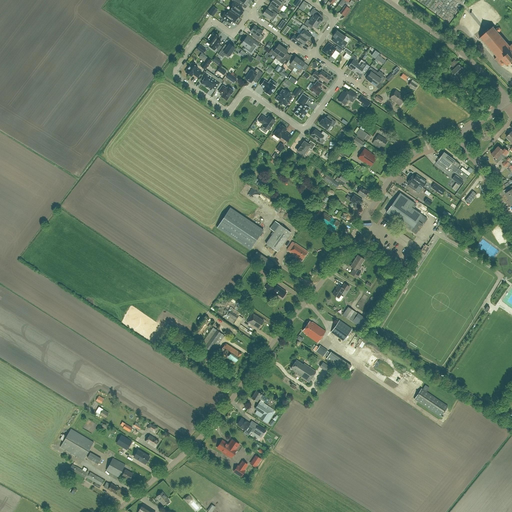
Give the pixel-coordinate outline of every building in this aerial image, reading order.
[(278,13),(283,6),(275,0),(272,0),(270,3),(274,6),(273,9),(278,13)] [(229,11),(239,18),(243,12),(241,11),(243,8),(233,2),(230,7),(231,8),(229,11)] [(345,6),(340,13),(343,15),(348,8),(345,6)] [(215,7),(210,13),(213,16),(219,10),(215,7)] [(311,18),(320,25),(323,20),(317,16),(319,13),(313,9),(309,13),(313,16),(311,18)] [(224,13),(221,17),(230,24),(232,21),(234,22),(238,18),(239,18),(229,11),(228,10),(226,14),(224,13)] [(270,13),(266,10),(262,14),(269,20),(270,19),(272,21),(277,14),(272,10),(270,13)] [(316,29),(320,25),(311,18),(309,21),(307,20),(304,24),(309,28),(311,25),(316,29)] [(503,19),(499,23),(506,33),(511,30),(503,19)] [(299,34),(308,40),(311,35),(306,31),(308,28),(303,25),(299,29),(302,32),(300,35),(299,34)] [(262,32),(254,26),(250,32),(253,34),(251,36),(260,42),(264,37),(260,35),(262,32)] [(494,26),(489,30),(488,29),(488,28),(482,33),(483,34),(484,33),(485,34),(479,38),(479,39),(480,38),(482,40),(481,41),(482,41),(483,41),(485,44),(484,44),(485,45),(486,44),(488,47),(487,48),(488,48),(488,47),(491,50),(490,51),(491,51),(494,54),(493,54),(493,55),(494,54),(496,56),(494,58),(495,59),(494,59),(495,60),(495,59),(497,62),(497,63),(498,63),(501,66),(505,64),(507,66),(506,66),(506,67),(507,66),(508,67),(507,66),(510,64),(511,65),(511,63),(511,44),(511,45),(511,44),(509,45),(507,43),(508,42),(507,42),(506,43),(504,40),(505,39),(505,38),(504,39),(501,36),(502,36),(502,35),(501,36),(498,33),(500,31),(501,29),(499,28),(497,28),(495,29),(493,27),(494,26)] [(345,37),(336,31),(333,37),(335,38),(332,42),(342,49),(347,43),(343,40),(345,37)] [(215,41),(219,37),(213,33),(211,35),(210,35),(208,38),(209,39),(206,42),(210,45),(209,47),(214,50),(219,44),(215,41)] [(308,41),(308,40),(299,34),(297,38),(293,36),(290,40),(299,47),(302,44),(303,45),(307,40),(308,41)] [(258,45),(247,36),(243,41),(242,41),(241,42),(241,43),(242,44),(241,44),(245,46),(243,49),(251,55),(256,48),(258,45)] [(230,43),(225,50),(222,48),(218,54),(223,58),(226,53),(229,56),(235,48),(233,46),(230,43)] [(335,48),(328,43),(325,48),(322,51),(326,54),(326,53),(331,56),(335,50),(340,54),(342,50),(336,46),(335,48)] [(272,54),(276,57),(283,48),(278,44),(274,50),(272,49),(268,54),(271,55),(272,54)] [(287,51),(283,48),(276,57),(276,58),(280,61),(280,62),(282,64),(286,59),(283,57),(287,51)] [(353,71),(361,60),(359,63),(355,61),(357,58),(352,55),(348,61),(351,63),(348,68),(353,71)] [(292,66),(294,68),(300,60),(295,57),(291,62),(289,60),(285,65),(290,68),(292,66)] [(201,67),(205,70),(211,61),(207,58),(201,67)] [(292,70),(296,72),(300,75),(303,71),(301,69),(304,63),(300,60),(294,68),(292,70)] [(361,60),(353,71),(358,75),(360,73),(363,75),(369,67),(365,64),(364,62),(361,60)] [(458,65),(454,60),(450,64),(454,69),(451,71),(456,77),(463,70),(458,65)] [(185,72),(191,77),(193,74),(198,78),(202,72),(197,69),(198,67),(191,63),(185,72)] [(365,79),(370,83),(376,75),(373,73),(374,71),(370,68),(366,73),(369,75),(365,79)] [(263,73),(256,69),(255,71),(252,69),(245,78),(247,80),(246,81),(249,83),(250,82),(251,82),(255,77),(258,79),(263,73)] [(205,85),(206,86),(213,76),(206,71),(203,75),(206,76),(201,83),(205,86),(205,85)] [(331,78),(322,71),(319,74),(315,71),(312,76),(318,81),(320,78),(327,83),(331,78)] [(379,71),(376,75),(370,83),(376,86),(379,82),(381,84),(385,79),(381,76),(382,74),(379,71)] [(211,90),(212,88),(215,90),(218,86),(222,80),(219,78),(218,78),(214,75),(213,76),(206,86),(208,87),(207,88),(211,90)] [(267,83),(264,81),(260,86),(265,89),(264,92),(269,96),(272,92),(272,93),(275,90),(274,89),(278,84),(270,79),(267,83)] [(419,84),(412,80),(408,85),(415,90),(419,84)] [(322,85),(317,81),(314,85),(313,84),(309,90),(318,96),(322,90),(319,88),(319,87),(320,87),(322,85)] [(227,88),(222,85),(218,92),(222,95),(221,97),(226,101),(233,91),(227,87),(227,88)] [(297,96),(302,90),(298,87),(293,94),(296,97),(297,96)] [(292,97),(282,90),(275,100),(278,102),(278,103),(281,105),(282,105),(285,107),(292,97)] [(357,95),(349,90),(347,94),(343,91),(341,94),(341,95),(341,96),(340,96),(338,100),(345,105),(348,99),(352,102),(357,95)] [(406,97),(395,90),(389,98),(400,106),(406,97)] [(308,99),(302,94),(297,102),(301,105),(294,114),(301,119),(304,115),(305,115),(306,113),(306,112),(309,109),(304,105),(308,99)] [(383,99),(377,94),(374,98),(381,103),(383,99)] [(260,129),(266,134),(270,127),(271,127),(272,126),(272,124),(275,121),(269,117),(267,119),(262,116),(258,121),(263,125),(260,129)] [(331,119),(329,121),(325,118),(323,121),(322,120),(319,124),(327,129),(330,125),(332,127),(336,122),(331,119)] [(359,128),(351,122),(348,126),(347,125),(345,126),(348,128),(349,126),(357,132),(356,133),(367,141),(370,137),(361,130),(361,131),(358,129),(359,128)] [(286,129),(280,125),(273,134),(280,139),(281,137),(287,142),(291,136),(285,132),(286,129)] [(310,136),(322,144),(328,135),(322,131),(320,134),(315,130),(310,136)] [(387,141),(378,135),(372,144),(381,150),(387,141)] [(364,144),(354,136),(351,140),(361,148),(364,144)] [(315,144),(310,141),(308,144),(304,142),(301,145),(299,147),(300,148),(297,151),(303,156),(308,148),(311,150),(315,144)] [(284,146),(280,143),(276,150),(280,152),(284,146)] [(495,151),(500,155),(502,153),(506,156),(509,152),(505,149),(504,151),(499,146),(495,151)] [(371,153),(364,149),(358,158),(364,162),(371,166),(376,157),(370,154),(371,153)] [(500,155),(495,151),(491,155),(496,159),(494,161),(497,163),(503,157),(500,155)] [(460,165),(444,153),(436,163),(444,169),(447,166),(458,175),(461,171),(457,169),(460,165)] [(511,166),(510,165),(511,164),(506,160),(502,164),(506,168),(507,167),(511,171),(511,166)] [(412,175),(410,179),(418,185),(423,188),(427,182),(416,174),(415,176),(412,175)] [(333,180),(327,175),(326,176),(325,175),(323,177),(324,178),(323,180),(327,182),(328,182),(337,188),(339,185),(332,180),(333,180)] [(348,179),(342,175),(338,180),(336,178),(334,180),(342,186),(344,183),(345,183),(348,179)] [(463,181),(455,175),(452,179),(460,185),(463,181)] [(418,185),(410,179),(407,182),(410,185),(409,187),(418,193),(422,188),(418,185)] [(435,183),(431,188),(441,194),(445,190),(435,183)] [(368,192),(359,186),(357,190),(358,191),(357,194),(364,198),(368,192)] [(414,204),(399,194),(386,213),(393,217),(392,218),(415,234),(418,231),(423,225),(418,221),(418,220),(424,223),(427,219),(411,208),(414,204)] [(362,200),(354,195),(351,198),(347,196),(345,198),(355,204),(354,206),(353,208),(355,209),(357,208),(358,206),(358,207),(362,200)] [(264,230),(230,207),(217,228),(250,250),(264,230)] [(340,223),(324,213),(318,222),(326,227),(327,227),(330,228),(329,229),(333,232),(340,223)] [(258,223),(261,220),(255,215),(252,218),(258,223)] [(291,233),(277,223),(273,229),(275,230),(265,244),(277,252),(291,233)] [(307,252),(295,244),(289,252),(301,260),(307,252)] [(426,244),(421,252),(426,255),(431,247),(426,244)] [(274,264),(256,252),(252,258),(269,270),(274,264)] [(364,260),(358,256),(350,267),(353,269),(350,274),(357,278),(361,272),(358,271),(361,267),(360,266),(364,260)] [(270,280),(265,287),(271,291),(276,285),(270,280)] [(349,287),(344,284),(341,288),(338,285),(332,294),(338,298),(337,300),(340,302),(343,297),(340,295),(344,290),(346,291),(349,287)] [(286,292),(277,286),(273,291),(282,298),(286,292)] [(357,314),(348,307),(342,315),(352,322),(357,314)] [(240,314),(232,309),(231,311),(229,310),(224,317),(236,326),(240,320),(241,321),(242,320),(238,317),(240,314)] [(263,321),(252,313),(247,322),(258,329),(263,321)] [(352,329),(339,320),(331,332),(343,341),(352,329)] [(312,323),(310,321),(303,331),(305,333),(304,334),(318,343),(326,332),(313,322),(312,323)] [(224,336),(213,328),(201,345),(212,353),(224,336)] [(222,347),(218,353),(234,364),(242,353),(229,344),(226,350),(222,347)] [(323,357),(326,353),(327,351),(320,346),(319,347),(316,345),(313,350),(323,357)] [(303,365),(296,360),(291,369),(300,375),(300,376),(309,382),(316,372),(304,364),(303,365)] [(323,362),(319,367),(327,372),(330,367),(323,362)] [(419,393),(415,399),(442,416),(448,405),(427,392),(430,388),(426,385),(421,394),(419,393)] [(267,398),(256,391),(251,398),(256,401),(258,398),(261,400),(255,409),(258,411),(256,415),(261,418),(260,419),(267,424),(273,414),(265,409),(267,406),(262,402),(263,401),(264,402),(267,398)] [(103,404),(106,399),(100,395),(97,401),(103,404)] [(102,410),(99,408),(96,412),(106,417),(108,413),(103,410),(102,410)] [(249,424),(241,418),(237,424),(245,430),(244,433),(248,435),(250,432),(252,432),(254,428),(251,426),(249,425),(249,424)] [(122,425),(125,427),(124,428),(131,432),(133,427),(123,422),(122,425)] [(157,428),(150,423),(147,428),(154,433),(157,428)] [(266,430),(257,425),(255,429),(264,434),(266,430)] [(94,442),(71,429),(60,447),(82,461),(94,442)] [(158,441),(149,435),(145,441),(154,447),(158,441)] [(128,446),(127,448),(130,449),(134,442),(129,438),(125,444),(128,446)] [(239,444),(232,440),(228,445),(222,440),(217,448),(224,452),(223,453),(228,456),(228,455),(231,457),(236,450),(235,450),(239,444)] [(149,457),(138,450),(133,457),(145,464),(149,457)] [(125,464),(113,458),(106,470),(119,476),(121,472),(123,474),(122,476),(129,480),(133,473),(125,469),(125,470),(122,469),(125,464)] [(247,465),(242,461),(238,466),(237,466),(233,471),(241,476),(245,471),(243,470),(247,465)] [(90,472),(89,474),(72,465),(70,469),(85,477),(95,483),(93,485),(99,488),(104,480),(90,472)] [(111,485),(106,482),(104,487),(108,490),(110,491),(111,490),(115,493),(118,488),(115,486),(111,484),(111,485)] [(169,499),(162,492),(157,497),(163,504),(166,502),(167,504),(170,502),(168,500),(169,499)]
